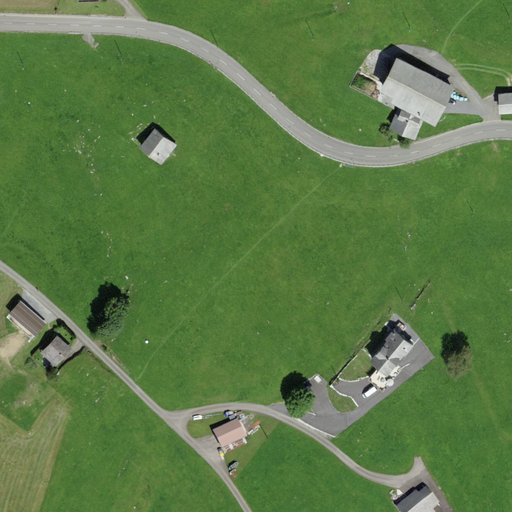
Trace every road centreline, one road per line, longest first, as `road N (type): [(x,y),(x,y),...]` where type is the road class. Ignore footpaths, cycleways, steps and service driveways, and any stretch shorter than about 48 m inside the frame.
road 1 (tertiary): [(0,20),(137,25),(185,37),(317,139),(357,154),(401,155),(511,128)]
road 2 (residential): [(423,475),(373,475),(257,405),(169,416)]
road 3 (residential): [(169,416),(0,263)]
road 4 (residential): [(250,511),(169,416)]
